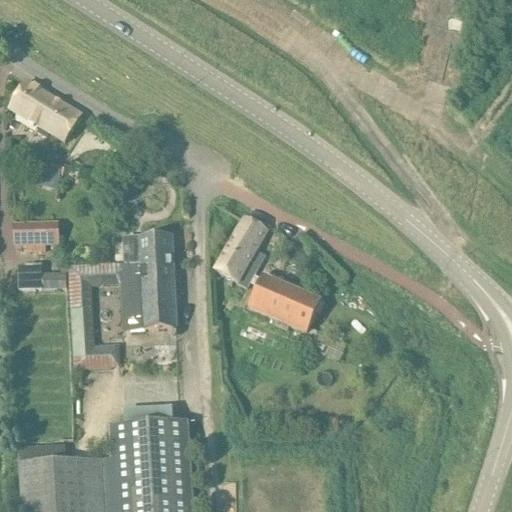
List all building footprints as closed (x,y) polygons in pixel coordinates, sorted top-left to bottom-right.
[(82,119),(27,86),(11,113),(66,147),(82,119)] [(63,180),(66,171),(50,166),(47,176),(63,180)] [(235,285),(239,287),(248,292),(266,259),(257,254),(268,235),(245,222),(216,275),(230,283),(227,287),(232,289),(235,285)] [(15,228),(16,250),(59,248),(58,226),(15,228)] [(177,332),(173,240),(125,242),(126,267),(119,268),(71,270),(75,373),(120,371),(119,349),(94,351),(91,289),(120,287),(122,335),(177,332)] [(263,279),(249,313),(308,338),(322,304),(263,279)] [(67,280),(43,281),(18,282),(18,294),(43,293),(67,292),(67,280)] [(326,390),(344,391),(346,364),(328,362),(326,390)] [(110,432),(112,463),(66,466),(65,451),(19,453),(22,511),(193,511),(188,428),(174,429),(173,411),(123,414),(124,431),(110,432)]
